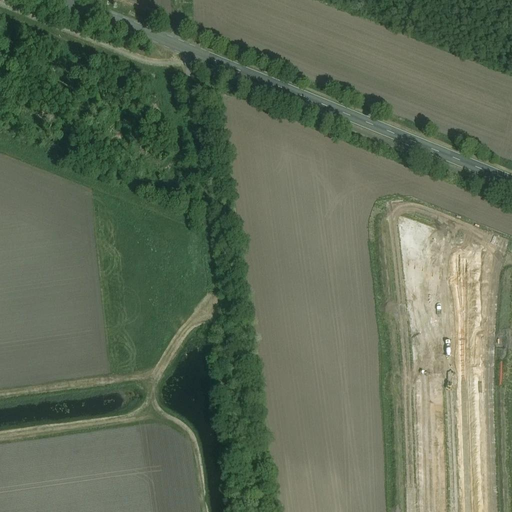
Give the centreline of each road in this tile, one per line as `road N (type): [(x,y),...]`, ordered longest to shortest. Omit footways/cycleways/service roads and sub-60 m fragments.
road 1 (track): [(187,64),(216,281),(210,298),(148,375),(0,394)]
road 2 (secondary): [(511,182),(64,0)]
